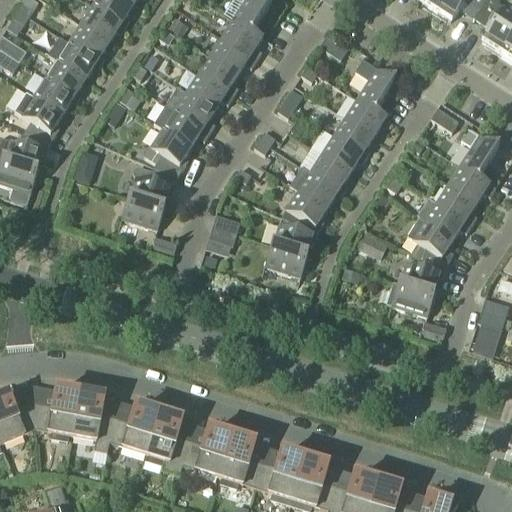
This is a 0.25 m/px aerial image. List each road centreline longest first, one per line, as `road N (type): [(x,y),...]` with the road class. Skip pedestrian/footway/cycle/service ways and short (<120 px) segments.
road 1 (residential): [(441,377),(169,297),(203,200),(337,0)]
road 2 (residential): [(14,366),(76,367),(483,492),(485,511)]
road 3 (residential): [(27,289),(499,440)]
road 4 (residential): [(511,109),(341,0)]
road 5 (residential): [(441,377),(464,301),(511,223)]
